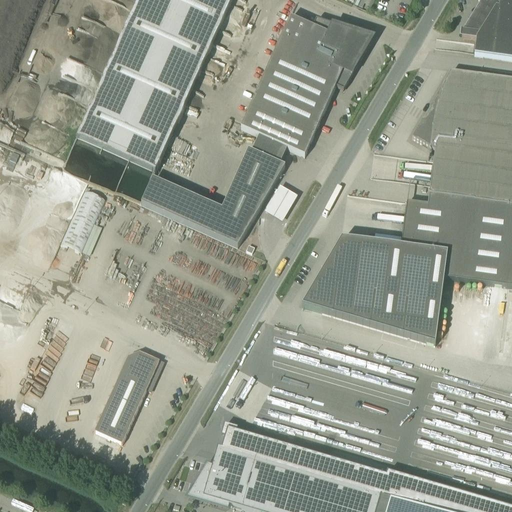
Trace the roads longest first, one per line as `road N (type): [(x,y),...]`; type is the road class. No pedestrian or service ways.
road 1 (unclassified): [(137,511),(437,0)]
road 2 (unknown): [(184,426),(511,508)]
road 3 (unknown): [(261,0),(202,159)]
road 4 (unknown): [(38,428),(4,409),(3,384),(48,290)]
road 5 (unknown): [(127,332),(105,401),(80,442),(38,428)]
road 6 (unknown): [(99,316),(38,428)]
